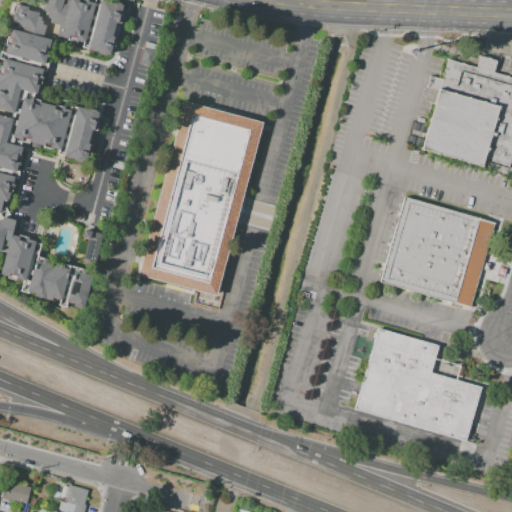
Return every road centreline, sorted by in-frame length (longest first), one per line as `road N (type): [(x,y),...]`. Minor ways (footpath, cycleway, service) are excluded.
road 1 (trunk): [(447,511),(113,373)]
road 2 (trunk): [(0,374),(259,484)]
road 3 (primary): [(268,0),(511,13)]
road 4 (residential): [(147,0),(93,205)]
road 5 (trunk): [(511,500),(309,455)]
road 6 (trunk): [(113,373),(0,308)]
road 7 (residential): [(0,447),(120,480)]
road 8 (trunk): [(113,373),(0,323)]
